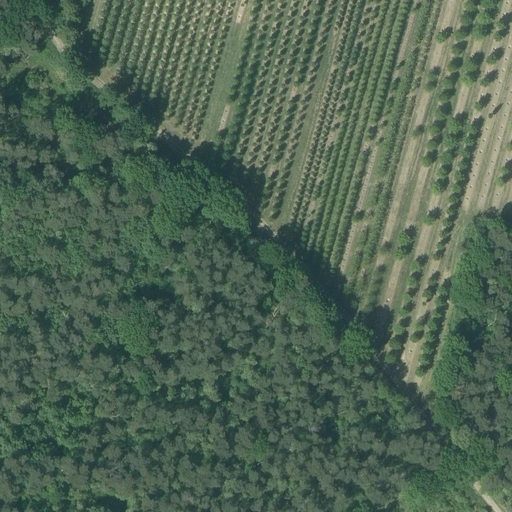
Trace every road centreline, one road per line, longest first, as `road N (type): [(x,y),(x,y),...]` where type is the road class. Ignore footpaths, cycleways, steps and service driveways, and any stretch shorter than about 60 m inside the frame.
road 1 (track): [(36,0),(43,13),(33,44),(179,173),(494,511)]
road 2 (track): [(179,173),(0,187)]
